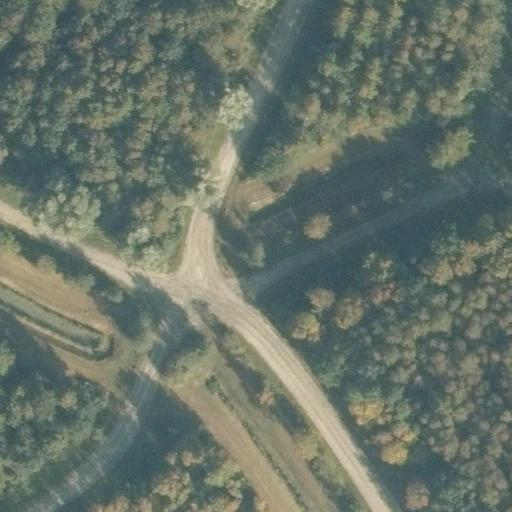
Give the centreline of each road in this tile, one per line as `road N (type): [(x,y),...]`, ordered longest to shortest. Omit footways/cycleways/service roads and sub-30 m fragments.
road 1 (track): [(288,0),(188,294)]
road 2 (track): [(188,294),(213,299),(306,394),(385,511)]
road 3 (track): [(188,294),(154,392),(81,481),(31,511)]
road 4 (track): [(0,211),(130,282),(188,294)]
road 5 (unknown): [(511,175),(453,188),(511,61)]
